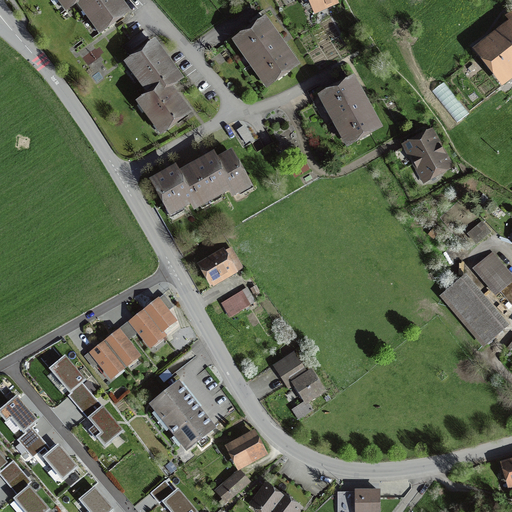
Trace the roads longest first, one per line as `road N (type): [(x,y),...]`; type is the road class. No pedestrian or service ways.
road 1 (unclassified): [(511,443),(413,468),(316,463),(280,440),(245,398),(173,271)]
road 2 (residential): [(146,9),(240,112),(123,182)]
road 3 (unclassified): [(123,182),(0,17)]
road 4 (residential): [(7,362),(132,511)]
road 5 (residential): [(173,271),(7,362)]
